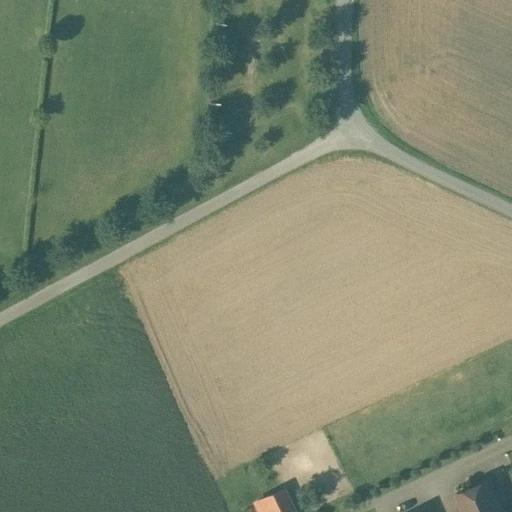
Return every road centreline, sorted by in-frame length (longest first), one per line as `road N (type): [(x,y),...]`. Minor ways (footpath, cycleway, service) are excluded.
road 1 (unclassified): [(356,132),(0,321)]
road 2 (unclassified): [(356,132),(511,213)]
road 3 (unclassified): [(356,132),(343,85),(344,0)]
